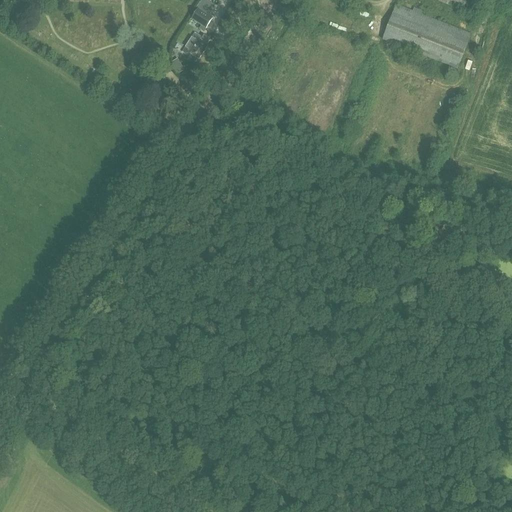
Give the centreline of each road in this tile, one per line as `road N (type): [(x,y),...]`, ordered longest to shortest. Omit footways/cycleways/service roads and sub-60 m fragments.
road 1 (secondary): [(0,424),(278,0)]
road 2 (track): [(216,511),(61,410)]
